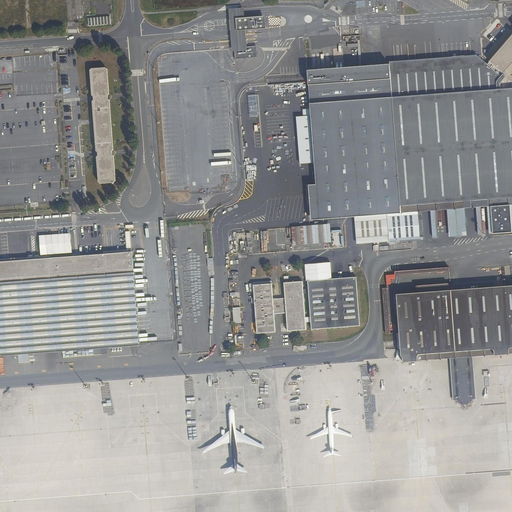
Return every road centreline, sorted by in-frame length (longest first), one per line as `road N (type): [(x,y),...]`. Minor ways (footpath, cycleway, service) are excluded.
road 1 (unclassified): [(136,214),(155,206),(157,195),(134,36)]
road 2 (unclassified): [(134,36),(140,156),(125,201),(136,214)]
road 3 (unclassified): [(511,11),(337,21)]
road 4 (unclassified): [(0,226),(136,214)]
road 5 (unclassified): [(134,36),(0,46)]
road 6 (unclassified): [(211,36),(337,21)]
road 7 (unknown): [(147,213),(160,338)]
road 8 (unclassified): [(337,21),(309,10),(219,14)]
